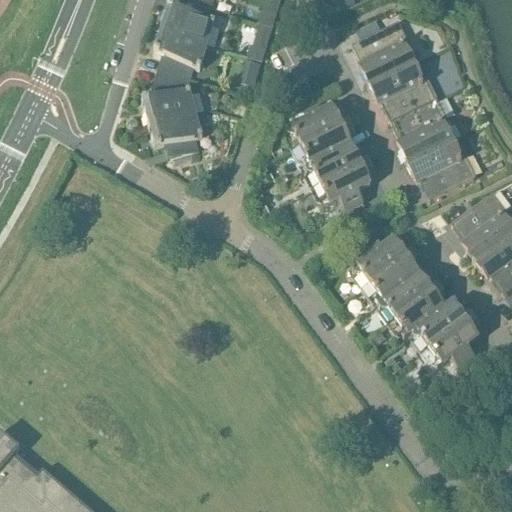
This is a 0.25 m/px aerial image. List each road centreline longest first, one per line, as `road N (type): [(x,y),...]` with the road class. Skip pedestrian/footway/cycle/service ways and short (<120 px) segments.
road 1 (residential): [(455,478),(436,479),(423,466),(293,287),(260,252),(218,226)]
road 2 (residential): [(511,352),(406,214),(330,60)]
road 3 (residential): [(218,226),(259,100),(330,60)]
road 4 (residential): [(97,154),(144,0)]
road 5 (residential): [(218,226),(97,154)]
road 6 (secondary): [(29,115),(81,0)]
